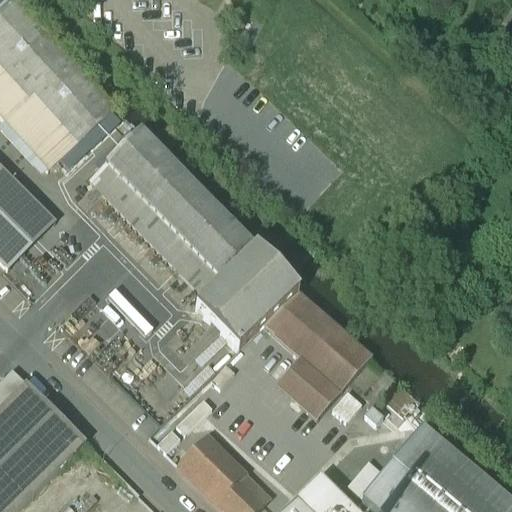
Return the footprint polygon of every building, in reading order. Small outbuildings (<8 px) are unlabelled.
[(113,119),(14,8),(0,20),(0,72),(29,106),(33,102),(77,151),(113,119)] [(298,299),(136,141),(90,188),(194,295),(184,304),(238,358),(264,333),(298,299)] [(0,172),(0,268),(5,274),(7,276),(55,228),(0,172)] [(372,363),(298,299),(264,333),(300,364),(276,391),(316,426),(372,363)] [(419,408),(383,376),(361,400),(374,411),(381,402),(405,424),(419,408)] [(27,390),(0,416),(0,511),(21,511),(85,449),(27,390)] [(232,469),(180,418),(164,434),(152,447),(204,498),(232,469)] [(508,511),(420,439),(361,510),(364,511),(508,511)] [(232,469),(204,498),(217,511),(246,483),(232,469)] [(246,483),(217,511),(218,511),(263,511),(259,507),(265,501),(246,483)] [(292,511),(348,511),(320,484),(292,511)]
